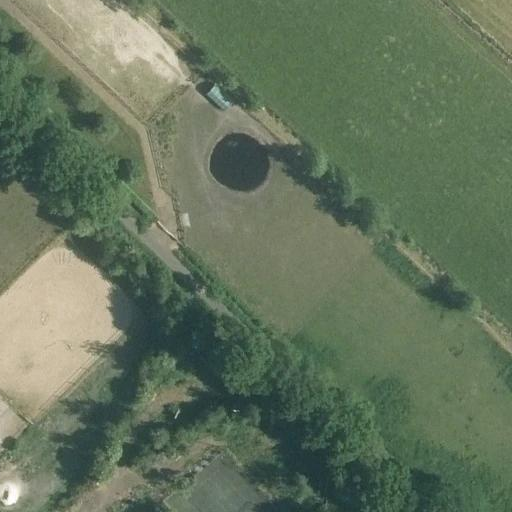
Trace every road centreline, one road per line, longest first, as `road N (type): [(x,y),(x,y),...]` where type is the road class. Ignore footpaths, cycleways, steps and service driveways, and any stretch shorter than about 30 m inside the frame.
road 1 (unclassified): [(427,511),(0,96)]
road 2 (track): [(90,511),(112,491),(219,436),(299,511)]
